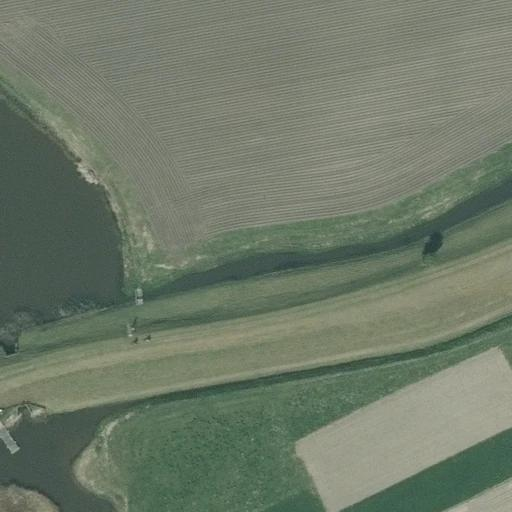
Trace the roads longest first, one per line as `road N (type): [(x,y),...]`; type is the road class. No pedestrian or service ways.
road 1 (track): [(156,357),(302,331),(511,263)]
road 2 (track): [(0,385),(156,357)]
